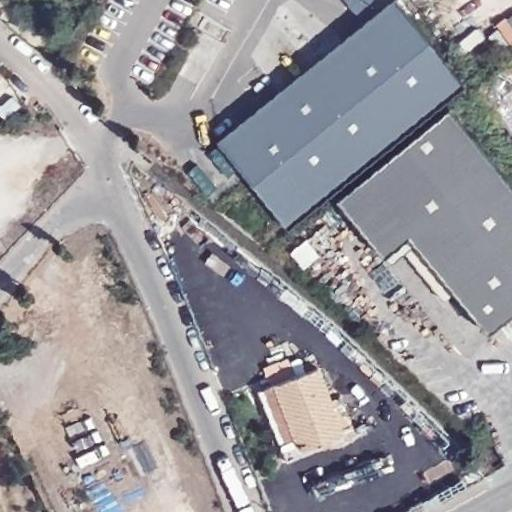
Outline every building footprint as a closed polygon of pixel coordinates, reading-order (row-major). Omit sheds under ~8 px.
[(387,0),(373,11),(214,136),(282,221),(460,82),(395,0),(387,0)] [(511,28),(505,19),(495,26),(511,48),(511,28)] [(499,321),(511,310),(511,181),(449,104),(338,194),(387,254),(412,234),(481,319),(491,311),(499,321)] [(333,201),(322,210),(339,230),(350,222),(333,201)] [(320,254),(307,238),(292,250),(304,266),(320,254)] [(365,297),(355,307),(390,340),(400,330),(365,297)] [(499,321),(491,311),(481,319),(489,329),(499,321)] [(345,435),(318,365),(265,387),(293,456),(345,435)]
